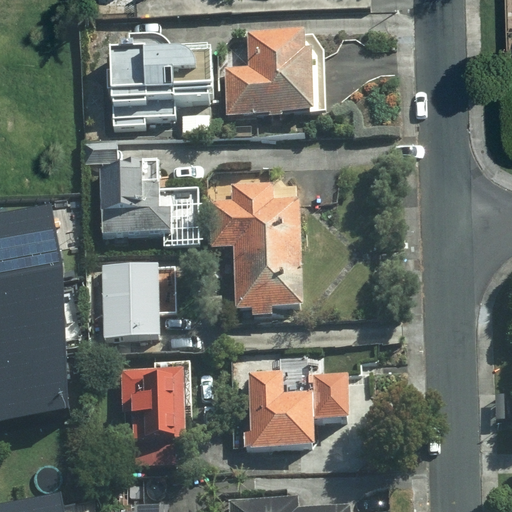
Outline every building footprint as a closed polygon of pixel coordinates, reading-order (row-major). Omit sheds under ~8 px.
[(306,39),(248,41),(249,74),(226,74),(228,123),(315,121),(313,58),(307,58),(306,39)] [(212,110),(211,65),(147,67),(146,62),(108,63),(110,127),(179,125),(178,111),(212,110)] [(101,176),(102,244),(173,243),(173,219),(160,220),(160,195),(143,195),(143,171),(121,171),(121,176),(101,176)] [(305,317),(302,204),(275,205),(275,190),(233,191),(233,207),(208,208),(209,256),(235,255),(237,319),(252,319),(252,325),(274,325),(274,318),(305,317)] [(0,230),(0,439),(69,425),(61,268),(52,221),(0,230)] [(161,345),(159,270),(100,271),(102,347),(161,345)] [(187,451),(186,376),(122,377),(123,420),(133,420),(134,474),(179,473),(179,451),(187,451)] [(252,458),(317,457),(316,432),(352,432),(351,385),(309,386),(309,402),(285,402),(285,380),(250,381),(252,458)]
